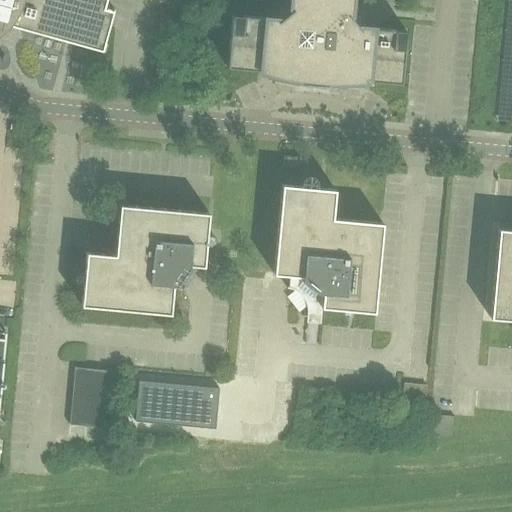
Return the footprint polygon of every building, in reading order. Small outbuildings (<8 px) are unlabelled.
[(102,50),(108,27),(114,8),(112,7),(112,8),(104,6),(106,0),(0,0),(0,26),(4,23),(34,31),(71,41),(92,47),(102,50)] [(227,67),(270,71),(269,74),(275,76),(286,79),(291,80),(302,82),(313,84),(319,84),(330,85),(341,85),(353,84),(361,83),(361,80),(401,83),(406,31),(359,26),(350,15),(351,0),(290,0),(290,9),(279,19),(232,14),(227,67)] [(282,184),(274,273),(300,276),(308,282),(303,290),(310,295),(315,287),(322,293),(321,307),(374,312),(383,222),(333,218),(335,189),(282,184)] [(171,313),(174,284),(178,285),(180,282),(187,287),(195,277),(187,271),(189,269),(190,265),(204,266),(208,227),(209,212),(120,204),(115,254),(87,252),(82,305),(171,313)] [(511,229),(498,228),(490,317),(511,319),(511,229)] [(69,424),(113,428),(118,371),(75,367),(69,424)] [(424,405),(426,384),(404,382),(402,403),(424,405)] [(452,435),(454,416),(431,414),(429,433),(452,435)]
